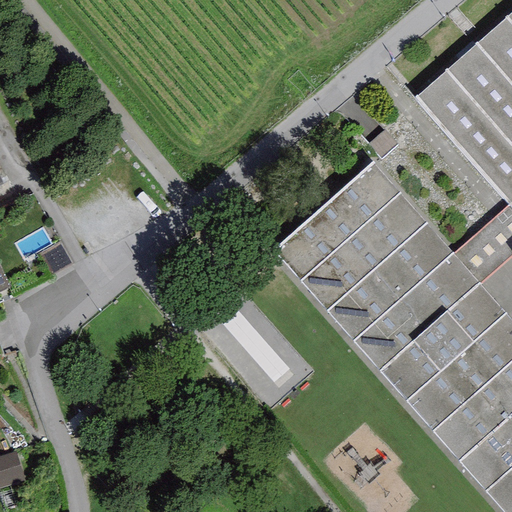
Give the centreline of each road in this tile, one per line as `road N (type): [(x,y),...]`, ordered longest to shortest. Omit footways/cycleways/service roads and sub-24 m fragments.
road 1 (residential): [(454,0),(141,268),(35,339),(87,511)]
road 2 (track): [(205,216),(23,0)]
road 3 (unknown): [(117,285),(0,132)]
road 4 (unknown): [(373,70),(383,70),(497,211)]
